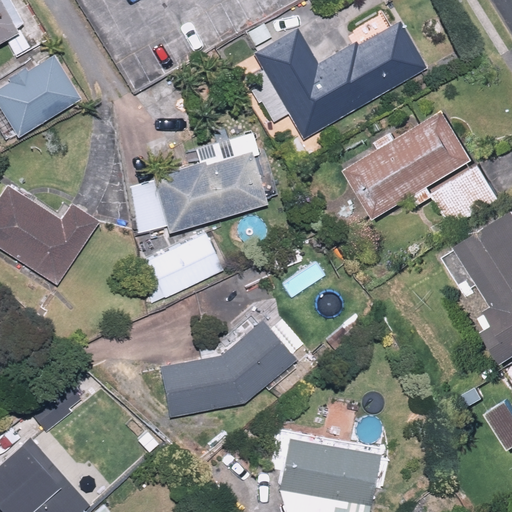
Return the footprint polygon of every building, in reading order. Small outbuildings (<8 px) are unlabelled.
[(0,0),(0,43),(5,41),(16,60),(35,49),(25,29),(29,27),(13,0),(0,0)] [(321,59),(299,24),(256,52),(307,137),(427,65),(400,21),(360,45),(356,38),(321,59)] [(0,96),(24,132),(84,92),(55,49),(0,86),(0,96)] [(445,107),(346,165),(376,215),(412,193),(419,204),(433,196),(452,225),(503,194),(483,161),(437,190),(433,182),(475,156),(445,107)] [(255,150),(260,148),(254,127),(198,144),(204,165),(162,177),(175,228),(271,204),(255,150)] [(12,180),(0,197),(0,239),(64,280),(102,220),(68,199),(61,211),(12,180)] [(511,210),(456,242),(496,302),(489,307),(498,323),(487,329),(499,349),(511,341),(511,210)] [(211,227),(148,256),(153,301),(229,267),(211,227)] [(266,311),(225,348),(163,359),(172,411),(246,399),(303,350),(266,311)] [(511,400),(508,395),(488,409),(511,441),(511,400)] [(390,443),(281,425),(277,424),(270,471),(282,473),(280,487),(285,489),(288,511),(374,511),(378,491),(382,492),(390,443)] [(27,434),(0,461),(0,511),(79,511),(91,501),(27,434)]
